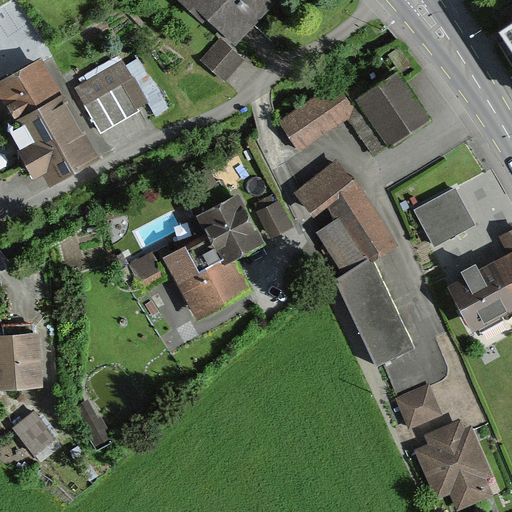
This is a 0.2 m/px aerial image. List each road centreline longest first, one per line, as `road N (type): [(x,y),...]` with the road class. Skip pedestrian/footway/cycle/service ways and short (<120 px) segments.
road 1 (residential): [(388,0),(214,119),(0,220)]
road 2 (secondary): [(511,143),(412,0)]
